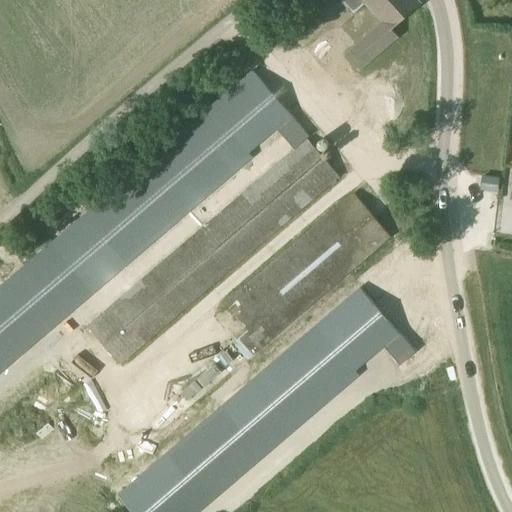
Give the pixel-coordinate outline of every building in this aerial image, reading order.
[(421,5),(416,0),(339,0),(353,15),(367,3),(383,21),(347,52),(360,69),(399,36),(393,29),(421,5)] [(0,373),(43,337),(251,159),(247,154),(277,129),(295,150),(308,138),(311,136),(254,70),(5,282),(0,286),(0,373)] [(119,363),(138,348),(340,175),(308,138),(295,150),(88,326),(119,363)] [(501,180),(483,178),(481,194),(499,195),(501,180)] [(248,359),(376,249),(391,236),(354,194),(211,317),(248,359)] [(359,281),(117,489),(136,511),(185,511),(354,367),(348,361),(378,335),(387,343),(402,329),(359,281)]
